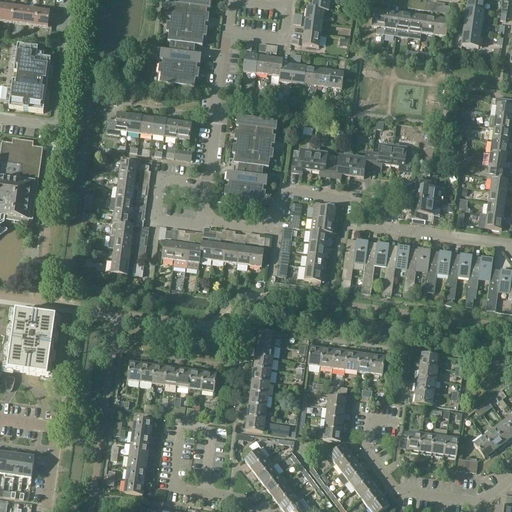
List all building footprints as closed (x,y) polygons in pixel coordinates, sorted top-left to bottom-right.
[(188,4),(188,0),(172,0),(167,43),(170,44),(169,53),(163,53),(159,85),(175,87),(175,83),(179,83),(178,87),(194,89),(198,57),(193,56),(195,47),(202,48),(208,2),(195,0),(192,0),(192,4),(188,4)] [(328,13),(330,0),(327,0),(313,0),(312,10),(324,11),(323,12),(328,13)] [(483,12),(485,0),(482,0),(467,0),(466,10),(483,12)] [(14,8),(2,6),(0,17),(0,22),(12,24),(14,8)] [(26,9),(14,8),(12,24),(24,25),(26,9)] [(399,9),(393,8),(392,14),(386,13),(384,30),(396,31),(398,15),(399,9)] [(24,25),(35,27),(38,11),(26,9),(24,25)] [(324,11),(312,10),(307,9),(305,22),(322,24),(323,12),(324,11)] [(466,10),(465,22),(481,24),(483,12),(466,10)] [(38,11),(35,27),(47,28),(50,12),(38,11)] [(383,36),(384,30),(386,13),(373,12),(371,28),(377,29),(376,35),(383,36)] [(410,17),(398,15),(396,31),(408,33),(410,17)] [(423,18),(410,17),(408,33),(420,35),(423,18)] [(420,35),(433,36),(435,20),(423,18),(420,35)] [(435,20),(433,36),(446,38),(448,22),(435,20)] [(305,22),(304,34),(320,37),(322,24),(305,22)] [(465,22),(463,34),(480,37),(481,24),(465,22)] [(318,49),(320,37),(304,34),(302,47),(318,49)] [(478,49),(480,37),(463,34),(461,47),(478,49)] [(8,109),(43,114),(51,60),(36,58),(38,49),(17,46),(13,74),(17,75),(16,82),(12,82),(8,109)] [(265,59),(257,58),(255,75),(268,76),(270,60),(271,55),(270,55),(272,47),(266,47),(265,56),(266,56),(265,59)] [(242,73),(255,75),(257,58),(245,57),(242,73)] [(279,83),(282,62),(270,60),(268,76),(279,78),(279,83)] [(279,83),(292,84),(294,68),(282,66),(283,62),(282,62),(279,83)] [(306,70),(294,68),(292,84),(304,86),(306,70)] [(318,71),(306,70),(304,86),(311,87),(310,94),(315,95),(316,88),(318,71)] [(331,73),(318,71),(316,88),(328,89),(331,73)] [(343,75),(331,73),(328,89),(341,91),(343,75)] [(495,105),(496,106),(495,117),(511,120),(511,119),(511,107),(511,101),(495,99),(495,105)] [(127,134),(129,116),(129,114),(122,113),(122,115),(116,115),(116,122),(110,121),(108,135),(120,137),(121,133),(127,134)] [(141,118),(129,116),(127,134),(139,135),(141,118)] [(488,130),(493,130),(510,132),(511,125),(511,124),(511,119),(511,120),(495,117),(495,118),(490,117),(488,130)] [(154,120),(141,118),(139,135),(152,137),(154,120)] [(264,179),(261,178),(263,169),(268,170),(274,123),(259,122),(258,126),(254,126),(255,121),(239,119),(234,165),(238,166),(237,175),(230,174),(225,207),(241,209),(241,205),(245,205),(245,209),(260,211),(264,179)] [(166,122),(154,120),(152,137),(164,139),(166,122)] [(179,124),(166,122),(164,139),(176,140),(179,124)] [(376,123),(375,132),(382,133),(383,130),(384,124),(383,123),(376,123)] [(191,126),(179,124),(176,140),(189,142),(191,126)] [(510,132),(493,130),(492,142),(508,144),(511,144),(511,137),(511,138),(511,141),(509,140),(510,132)] [(0,205),(4,206),(5,209),(4,217),(32,221),(43,149),(33,147),(34,144),(12,140),(11,145),(2,143),(0,155),(0,205)] [(511,144),(508,144),(492,142),(490,154),(507,156),(508,145),(511,145),(511,151),(511,150),(511,144)] [(377,166),(390,167),(393,146),(387,145),(387,149),(379,148),(378,155),(372,154),(371,167),(377,168),(377,166)] [(399,146),(393,146),(390,167),(403,169),(403,172),(410,173),(411,160),(405,159),(406,151),(398,150),(399,146)] [(298,171),(311,172),(314,151),(308,150),(308,154),(293,152),(291,172),(297,173),(298,171)] [(175,151),(174,155),(174,160),(174,161),(191,163),(192,154),(175,151)] [(319,151),(314,151),(311,172),(324,174),(324,177),(329,178),(332,157),(329,157),(329,156),(329,155),(328,155),(328,153),(319,152),(319,151)] [(358,157),(352,156),(349,178),(363,179),(365,167),(371,167),(372,154),(365,153),(364,161),(358,161),(358,157)] [(490,154),(488,167),(505,169),(507,156),(490,154)] [(336,176),(349,178),(352,156),(347,155),(346,159),(332,157),(329,178),(336,178),(336,176)] [(129,159),(129,164),(121,163),(119,175),(136,178),(137,165),(138,160),(129,159)] [(511,169),(509,169),(505,169),(488,167),(487,179),(508,182),(503,181),(504,173),(506,174),(506,177),(511,177),(511,169)] [(118,184),(117,188),(134,190),(138,191),(145,192),(146,186),(139,185),(138,186),(135,185),(136,178),(119,175),(118,184)] [(506,194),(508,182),(487,179),(486,180),(491,180),(490,192),(506,194)] [(419,188),(417,201),(439,204),(440,198),(436,198),(437,190),(429,189),(430,183),(417,181),(416,187),(419,188)] [(117,188),(116,200),(132,203),(134,190),(117,188)] [(506,194),(490,192),(488,204),(505,206),(506,194)] [(131,210),(132,203),(116,200),(114,213),(142,217),(143,211),(135,210),(131,210)] [(438,210),(439,204),(417,201),(415,214),(413,214),(412,220),(425,222),(426,216),(433,217),(434,209),(438,210)] [(466,209),(466,208),(467,202),(460,201),(459,207),(458,213),(467,214),(469,214),(470,210),(467,210),(467,209),(466,209)] [(335,210),(323,208),(324,205),(314,204),(312,220),(334,222),(337,223),(338,215),(335,215),(335,210)] [(488,204),(486,216),(503,219),(505,206),(488,204)] [(114,213),(112,225),(129,227),(129,222),(133,223),(134,221),(141,222),(142,217),(114,213)] [(511,220),(503,219),(486,216),(485,229),(501,232),(502,225),(511,225),(511,220)] [(333,227),(334,222),(312,220),(311,232),(332,235),(332,234),(335,235),(336,227),(333,227)] [(129,226),(129,227),(112,225),(111,237),(144,242),(145,236),(133,234),(134,227),(129,226)] [(200,260),(212,262),(215,233),(210,232),(208,245),(201,244),(199,265),(200,260)] [(332,235),(311,232),(309,244),(325,246),(327,235),(332,235)] [(212,262),(224,264),(226,247),(219,246),(221,233),(215,233),(212,262)] [(174,262),(186,263),(189,235),(184,235),(183,246),(176,245),(174,262)] [(195,236),(189,235),(186,263),(185,270),(198,272),(199,265),(201,244),(200,248),(194,248),(195,236)] [(233,248),(226,247),(224,264),(236,265),(240,236),(234,235),(233,248)] [(236,265),(248,267),(251,250),(244,249),(245,237),(240,236),(236,265)] [(113,251),(113,250),(130,252),(131,245),(136,246),(144,247),(144,242),(111,237),(110,237),(108,250),(113,251)] [(365,263),(367,253),(368,241),(356,240),(354,251),(345,250),(339,292),(349,293),(354,261),(365,263)] [(375,254),(367,253),(365,263),(360,295),(370,296),(374,264),(385,266),(386,266),(387,256),(389,244),(377,242),(375,254)] [(161,260),(174,262),(176,245),(163,244),(161,260)] [(309,244),(307,256),(324,259),(325,246),(309,244)] [(387,256),(386,266),(385,266),(381,298),(391,299),(395,267),(406,269),(408,259),(410,247),(398,245),(396,257),(387,256)] [(416,270),(427,272),(428,262),(429,262),(431,250),(418,248),(417,260),(408,259),(406,269),(403,294),(413,295),(416,270)] [(113,251),(112,263),(128,265),(130,252),(113,250),(113,251)] [(263,252),(251,250),(248,267),(261,268),(263,252)] [(437,273),(448,274),(450,259),(451,252),(439,251),(438,263),(429,262),(428,262),(427,272),(424,293),(434,294),(437,273)] [(450,259),(448,274),(443,306),(451,307),(452,300),(454,301),(457,276),(469,277),(470,267),(472,255),(460,254),(459,260),(450,259)] [(307,256),(306,269),(322,271),(325,271),(326,263),(323,263),(324,259),(307,256)] [(479,268),(470,267),(469,277),(466,298),(475,300),(478,278),(489,280),(490,280),(493,258),(481,256),(479,268)] [(127,277),(128,265),(112,263),(110,275),(127,277)] [(320,284),(322,271),(306,269),(304,282),(320,284)] [(511,300),(511,283),(510,283),(511,279),(511,273),(511,270),(500,269),(499,281),(490,280),(489,280),(485,311),(495,313),(497,294),(509,295),(508,300),(511,300)] [(5,372),(13,373),(48,378),(49,378),(50,370),(51,363),(52,354),(53,344),(55,335),(55,328),(57,319),(56,319),(14,313),(13,313),(12,322),(11,329),(10,338),(8,348),(7,357),(6,364),(5,372)] [(281,336),(258,333),(257,338),(256,338),(255,345),(254,345),(279,348),(281,336)] [(252,357),(272,360),(274,348),(279,348),(254,345),(256,346),(256,350),(254,350),(253,357),(252,357)] [(307,367),(320,369),(322,349),(322,351),(317,351),(318,349),(310,348),(311,347),(310,347),(310,349),(310,348),(309,352),(307,367)] [(320,369),(332,371),(335,351),(334,353),(330,352),(330,350),(323,350),(323,349),(322,349),(320,369)] [(332,371),(345,372),(347,352),(347,354),(342,354),(342,352),(335,351),(332,371)] [(345,372),(357,374),(360,354),(359,354),(359,356),(354,355),(355,354),(347,353),(347,352),(345,372)] [(357,374),(369,375),(372,356),(371,355),(371,358),(367,357),(367,355),(360,354),(357,374)] [(417,367),(436,370),(438,358),(420,355),(420,360),(418,360),(417,367)] [(372,356),(369,375),(382,377),(384,359),(379,359),(379,357),(372,356)] [(271,372),(272,360),(252,357),(252,358),(255,358),(254,362),(252,362),(251,369),(251,370),(271,372)] [(127,382),(139,383),(141,366),(129,364),(127,382)] [(139,383),(151,385),(154,367),(141,366),(139,383)] [(166,369),(154,367),(151,385),(164,387),(166,369)] [(415,379),(415,380),(435,382),(436,370),(417,367),(416,368),(419,368),(418,372),(416,372),(415,379)] [(178,371),(166,369),(164,387),(176,388),(178,371)] [(249,382),(269,385),(271,372),(251,370),(253,370),(252,375),(251,374),(250,382),(249,382)] [(176,388),(188,390),(191,372),(178,371),(176,388)] [(188,390),(201,392),(203,374),(191,372),(188,390)] [(216,376),(203,374),(201,392),(213,393),(214,386),(217,387),(219,379),(215,378),(216,376)] [(413,392),(433,394),(439,395),(440,390),(434,389),(435,382),(415,380),(417,380),(416,385),(415,385),(414,392),(413,392)] [(248,394),(267,397),(269,385),(249,382),(251,383),(251,387),(249,387),(248,394)] [(431,408),(433,394),(413,392),(415,393),(415,397),(413,397),(412,404),(412,405),(414,405),(431,408)] [(266,409),(267,397),(248,394),(247,395),(250,395),(249,399),(247,399),(246,406),(246,407),(266,409)] [(328,398),(326,410),(344,412),(345,401),(328,398)] [(244,419),(264,421),(266,409),(246,407),(248,407),(247,412),(246,411),(245,419),(244,419)] [(178,411),(173,410),(173,416),(177,416),(177,418),(183,419),(185,409),(178,408),(178,411)] [(192,418),(197,419),(198,413),(193,413),(193,411),(187,410),(185,419),(192,420),(192,418)] [(342,423),(344,412),(326,410),(325,420),(342,423)] [(511,416),(503,423),(511,434),(511,416)] [(246,419),(246,424),(244,424),(243,431),(262,434),(264,421),(244,419),(246,419)] [(133,420),(132,433),(150,435),(152,423),(133,420)] [(341,433),(342,423),(325,420),(323,431),(341,433)] [(269,423),(268,431),(288,434),(289,426),(269,423)] [(511,434),(503,423),(493,430),(504,445),(508,442),(509,443),(511,440),(511,434)] [(493,430),(483,438),(494,452),(498,449),(499,451),(504,446),(505,447),(505,446),(504,445),(493,430)] [(340,445),(341,433),(323,431),(322,442),(340,445)] [(149,448),(150,435),(132,433),(130,445),(149,448)] [(418,456),(421,436),(408,434),(402,433),(400,445),(407,446),(406,452),(411,452),(410,454),(418,455),(418,456)] [(235,441),(249,443),(249,436),(236,434),(235,441)] [(433,437),(421,436),(418,456),(418,454),(423,454),(423,456),(430,457),(433,437)] [(442,459),(443,459),(445,439),(433,437),(430,457),(431,455),(435,456),(435,458),(442,459)] [(494,452),(483,438),(473,446),(484,460),(488,457),(489,458),(495,454),(494,452)] [(458,441),(445,439),(443,459),(443,457),(448,458),(447,459),(454,460),(454,461),(455,461),(455,459),(456,459),(458,441)] [(147,460),(149,448),(130,445),(128,457),(147,460)] [(328,457),(335,466),(349,455),(342,446),(328,457)] [(244,461),(251,470),(265,460),(258,451),(244,461)] [(0,475),(5,476),(6,477),(8,456),(0,454),(0,475)] [(335,466),(341,475),(355,464),(349,455),(335,466)] [(14,480),(14,478),(17,457),(8,456),(6,477),(5,476),(5,479),(14,480)] [(289,459),(294,465),(298,463),(293,456),(289,459)] [(14,478),(23,479),(26,458),(17,457),(14,478)] [(128,457),(127,470),(145,472),(147,460),(128,457)] [(23,479),(31,480),(34,459),(26,458),(23,479)] [(251,470),(257,479),(271,468),(265,460),(251,470)] [(463,474),(469,474),(471,463),(464,462),(463,474)] [(362,472),(355,464),(341,475),(348,483),(362,472)] [(278,477),(271,468),(257,479),(264,488),(278,477)] [(127,470),(125,482),(144,485),(145,472),(127,470)] [(312,470),(310,472),(309,472),(313,478),(317,476),(312,470)] [(350,495),(354,492),(369,481),(362,472),(348,483),(348,484),(344,487),(350,495)] [(264,488),(270,496),(284,486),(278,477),(264,488)] [(319,478),(315,481),(320,487),(323,484),(319,478)] [(315,485),(310,479),(307,482),(312,488),(315,485)] [(375,490),(369,481),(354,492),(361,501),(375,490)] [(142,497),(144,485),(125,482),(123,494),(142,497)] [(291,494),(284,486),(270,496),(277,505),(291,494)] [(322,490),(326,496),(330,493),(325,487),(322,490)] [(319,490),(315,493),(320,499),(324,497),(319,490)] [(382,498),(375,490),(361,501),(367,509),(382,498)] [(277,505),(282,511),(285,511),(298,503),(291,494),(277,505)] [(333,504),(336,501),(332,495),(328,498),(333,504)] [(382,511),(389,507),(382,498),(367,509),(369,511),(382,511)] [(303,511),(304,511),(298,503),(285,511),(303,511)]
